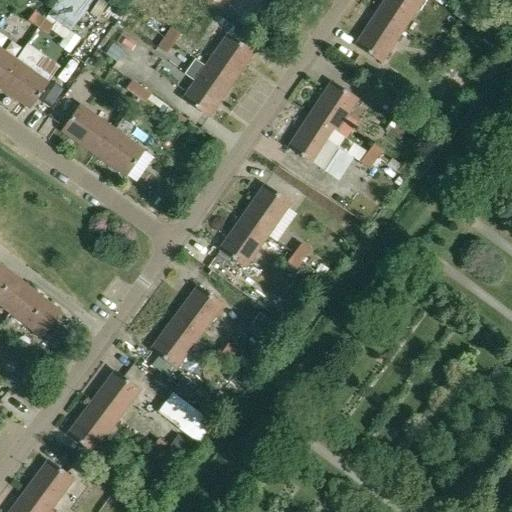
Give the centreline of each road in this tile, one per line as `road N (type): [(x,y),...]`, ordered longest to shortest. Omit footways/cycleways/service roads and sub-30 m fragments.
road 1 (residential): [(170,246),(344,0)]
road 2 (residential): [(0,476),(170,246)]
road 3 (residential): [(170,246),(0,117)]
